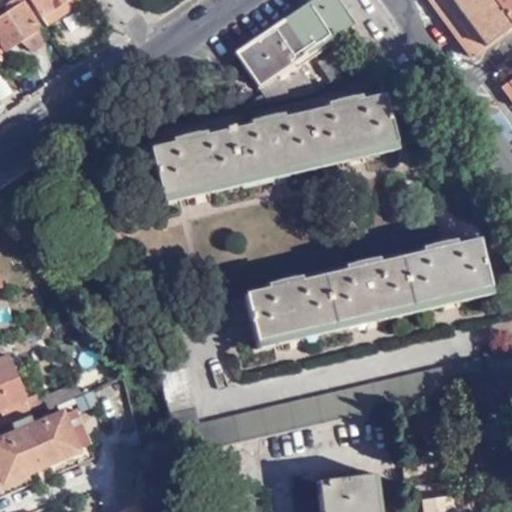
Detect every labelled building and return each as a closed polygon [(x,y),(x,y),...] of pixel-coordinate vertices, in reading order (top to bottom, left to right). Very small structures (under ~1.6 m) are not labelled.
[(0,0),(0,45),(5,52),(16,45),(35,33),(39,31),(20,4),(0,17),(0,0)] [(27,0),(38,16),(60,0),(27,0)] [(60,0),(38,16),(45,25),(80,1),(79,0),(60,0)] [(234,53),(267,103),(316,92),(298,63),(316,52),(334,79),(372,53),(352,25),(354,24),(337,0),(311,0),(303,6),(241,49),(234,53)] [(511,0),(430,0),(472,57),(511,27),(511,0)] [(35,33),(16,45),(27,54),(40,46),(35,33)] [(0,99),(12,92),(0,72),(0,99)] [(511,77),(500,86),(511,102),(511,77)] [(341,163),(398,150),(385,96),(149,151),(149,154),(135,158),(144,202),(160,199),(160,205),(206,194),(275,178),(341,163)] [(447,306),(492,295),(477,242),(246,296),(247,299),(223,304),(233,345),(256,340),(258,349),(295,340),(373,323),(447,306)] [(146,322),(176,458),(387,408),(425,400),(440,396),(488,384),(511,378),(511,353),(511,349),(483,354),(484,356),(200,423),(175,315),(146,322)] [(25,399),(7,356),(0,358),(0,416),(4,426),(42,409),(35,395),(25,399)] [(511,378),(488,384),(494,408),(511,403),(511,378)] [(440,396),(425,400),(427,412),(443,408),(440,396)] [(0,440),(0,476),(2,481),(3,483),(77,452),(72,439),(85,433),(75,410),(62,415),(61,414),(33,426),(30,418),(11,425),(15,434),(0,440)] [(122,509),(143,500),(142,457),(139,447),(115,452),(122,509)] [(230,511),(231,456),(203,457),(201,511),(230,511)] [(376,511),(372,476),(315,483),(318,511),(376,511)] [(473,511),(471,495),(462,496),(464,511),(473,511)] [(464,511),(462,496),(425,500),(425,511),(464,511)] [(144,511),(143,500),(122,509),(116,511),(144,511)]
